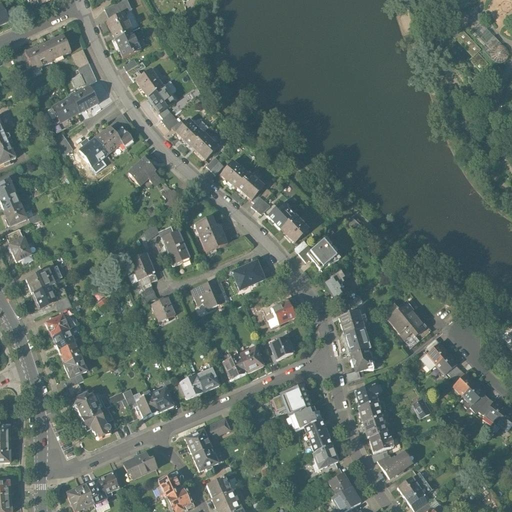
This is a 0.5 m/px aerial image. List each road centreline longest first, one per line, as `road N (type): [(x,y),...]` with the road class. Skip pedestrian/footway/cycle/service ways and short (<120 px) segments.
road 1 (residential): [(83,8),(125,100),(185,168),(287,259),(326,324),(332,353)]
road 2 (residential): [(332,353),(155,434)]
road 3 (residential): [(332,353),(353,440),(395,511)]
road 4 (residential): [(155,434),(68,467),(41,468)]
